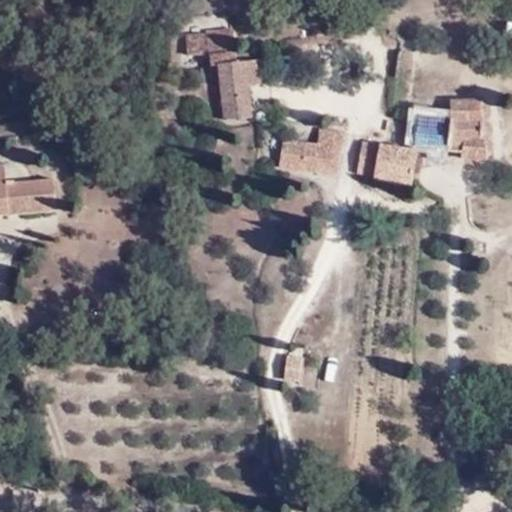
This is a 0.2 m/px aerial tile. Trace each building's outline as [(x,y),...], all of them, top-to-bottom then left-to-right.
[(206,34),(187,35),(189,56),(192,56),(211,54),(212,67),(212,68),(220,67),(220,64),(219,54),(237,53),(234,29),(206,31),(206,34)] [(211,54),(192,56),(194,69),(212,67),(211,54)] [(262,60),(220,64),(220,67),(226,121),(251,118),(247,85),(265,83),(262,60)] [(450,120),(420,117),(416,147),(449,149),(449,140),(462,141),(462,150),(461,160),(489,161),(492,158),(494,155),(496,152),(495,149),(494,144),(490,140),(490,139),(493,136),(494,132),(493,127),(490,123),(488,121),(488,120),(491,118),(492,113),(492,111),(490,106),(488,104),(483,102),(451,103),(450,120)] [(312,146),(284,141),(281,166),(339,175),(345,134),(320,130),(318,147),(312,146)] [(449,140),(449,149),(462,150),(462,141),(449,140)] [(419,153),(364,143),(358,172),(374,176),(374,178),(412,187),(419,153)] [(0,215),(58,211),(55,180),(9,184),(7,165),(0,166),(0,215)] [(301,360),(289,358),(287,381),(299,382),(301,360)]
